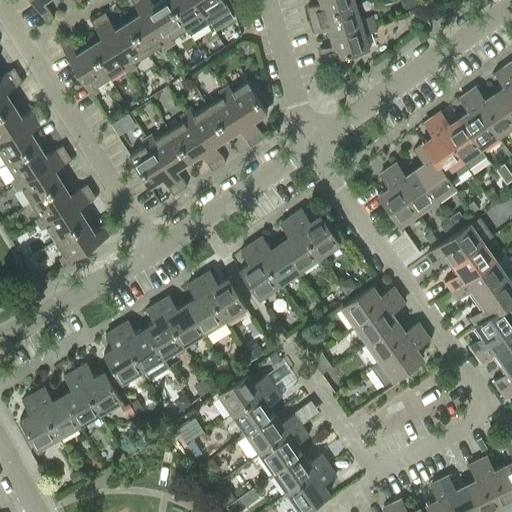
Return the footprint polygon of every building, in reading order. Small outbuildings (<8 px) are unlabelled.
[(42,0),(31,0),(46,22),(53,17),(43,0),(42,0)] [(130,0),(139,13),(127,21),(147,52),(161,43),(164,48),(169,45),(140,0),(130,0)] [(150,0),(140,0),(169,45),(174,42),(171,37),(185,28),(167,0),(159,0),(153,4),(150,0)] [(167,0),(185,28),(199,19),(202,24),(207,20),(194,0),(167,0)] [(194,0),(207,20),(212,17),(209,13),(225,3),(222,0),(194,0)] [(307,6),(310,19),(356,6),(354,0),(318,0),(319,3),(307,6)] [(356,6),(310,19),(314,32),(327,28),(329,36),(373,23),(371,15),(359,18),(356,6)] [(104,11),(97,16),(130,69),(135,66),(132,61),(147,52),(127,21),(114,28),(104,11)] [(100,37),(88,45),(108,77),(122,68),(125,72),(130,69),(97,16),(90,20),(100,37)] [(376,31),(373,23),(329,36),(332,44),(319,48),(323,61),(368,48),(364,34),(376,31)] [(94,86),(108,77),(88,45),(76,53),(65,36),(57,41),(91,94),(97,90),(94,86)] [(511,64),(510,61),(502,67),(511,81),(511,64)] [(0,84),(17,74),(13,67),(0,75),(0,84)] [(504,86),(494,93),(511,119),(511,81),(502,67),(494,72),(504,86)] [(17,74),(0,84),(0,111),(13,104),(5,92),(22,81),(17,74)] [(228,85),(223,88),(256,141),(263,137),(253,120),(266,111),(246,80),(231,89),(228,85)] [(475,86),(467,92),(496,134),(511,123),(511,119),(494,93),(484,100),(475,86)] [(256,141),(223,88),(218,91),(221,96),(207,105),(226,136),(239,129),(249,146),(256,141)] [(469,111),(459,118),(478,147),(496,134),(467,92),(459,97),(469,111)] [(13,104),(0,111),(0,139),(42,113),(37,106),(20,116),(13,104)] [(189,109),(184,112),(218,165),(225,161),(214,144),(226,136),(207,105),(192,114),(189,109)] [(478,147),(459,118),(449,125),(439,111),(431,116),(467,168),(484,156),(478,147)] [(218,165),(184,112),(179,115),(182,120),(168,129),(188,160),(200,153),(211,170),(218,165)] [(42,113),(0,139),(0,153),(6,163),(37,143),(30,131),(46,120),(42,113)] [(467,168),(431,116),(423,122),(433,136),(423,143),(443,171),(450,180),(467,168)] [(151,133),(146,136),(179,190),(186,185),(175,168),(188,160),(168,129),(154,138),(151,133)] [(179,190),(146,136),(141,140),(144,144),(128,154),(148,185),(161,177),(172,194),(179,190)] [(37,143),(6,163),(15,177),(10,180),(13,185),(66,152),(62,145),(45,155),(37,143)] [(443,171),(423,143),(415,148),(425,162),(415,169),(434,198),(453,185),(450,180),(443,171)] [(66,152),(13,185),(16,190),(21,187),(30,201),(62,181),(54,169),(71,159),(66,152)] [(395,162),(387,167),(416,210),(434,198),(415,169),(405,176),(395,162)] [(389,187),(378,194),(398,223),(416,210),(387,167),(379,173),(389,187)] [(511,174),(509,171),(501,177),(506,184),(511,179),(511,174)] [(62,181),(30,201),(39,216),(34,219),(38,224),(91,190),(86,183),(69,194),(62,181)] [(91,190),(38,224),(41,229),(45,226),(54,240),(86,220),(78,208),(95,197),(91,190)] [(301,207),(290,215),(318,256),(339,242),(319,214),(310,220),(301,207)] [(288,235),(279,241),(298,270),(318,256),(290,215),(279,222),(288,235)] [(453,262),(481,242),(491,235),(478,216),(468,223),(426,253),(432,261),(446,252),(453,262)] [(86,220),(54,240),(63,254),(59,257),(62,263),(116,230),(111,222),(94,232),(86,220)] [(430,231),(424,235),(428,242),(435,238),(430,231)] [(261,234),(250,242),(279,283),(298,270),(279,241),(270,247),(261,234)] [(258,297),(279,283),(250,242),(239,249),(248,262),(239,269),(258,297)] [(451,289),(494,259),(481,242),(453,262),(459,271),(445,281),(451,289)] [(494,259),(451,289),(456,297),(470,287),(477,297),(506,277),(494,259)] [(209,269),(198,276),(224,319),(245,306),(227,276),(217,282),(209,269)] [(194,296),(185,302),(203,331),(224,319),(198,276),(186,283),(194,296)] [(505,305),(511,300),(511,285),(506,277),(477,297),(484,307),(470,317),(476,325),(504,305),(505,305)] [(346,278),(337,284),(345,295),(358,287),(352,279),(346,278)] [(342,305),(355,324),(398,294),(392,286),(378,296),(371,285),(342,305)] [(168,294),(157,301),(183,344),(203,331),(185,302),(176,307),(168,294)] [(398,294),(355,324),(367,341),(396,321),(389,311),(403,302),(398,294)] [(475,352),(511,326),(511,300),(505,305),(504,305),(476,325),(483,335),(469,344),(475,352)] [(153,321),(144,327),(162,356),(183,344),(157,301),(145,308),(153,321)] [(168,366),(162,356),(144,327),(135,332),(127,319),(116,326),(142,369),(148,379),(168,366)] [(403,331),(396,321),(367,341),(379,359),(422,329),(417,321),(403,331)] [(102,353),(121,382),(142,369),(116,326),(104,333),(112,346),(102,353)] [(501,360),(511,352),(511,326),(475,352),(480,360),(494,351),(501,360)] [(422,329),(379,359),(392,378),(421,358),(414,347),(428,337),(422,329)] [(256,343),(244,350),(250,360),(262,353),(256,343)] [(275,350),(268,355),(273,363),(281,358),(279,355),(275,350)] [(511,352),(501,360),(508,370),(494,380),(499,388),(511,378),(511,352)] [(86,362),(74,368),(99,412),(121,400),(104,370),(94,375),(86,362)] [(70,389),(61,394),(78,424),(99,412),(74,368),(63,375),(70,389)] [(217,392),(231,413),(273,384),(265,373),(252,382),(246,372),(217,392)] [(511,378),(499,388),(505,396),(511,390),(511,378)] [(273,384),(231,413),(245,432),(274,412),(268,404),(280,395),(273,384)] [(44,385),(33,392),(58,436),(78,424),(61,394),(52,399),(44,385)] [(19,418),(36,448),(58,436),(33,392),(21,399),(29,412),(19,418)] [(178,397),(177,402),(181,409),(183,408),(191,403),(184,392),(178,397)] [(280,421),(274,412),(245,432),(259,452),(300,423),(292,412),(280,421)] [(300,423),(259,452),(272,472),(301,452),(295,443),(308,434),(300,423)] [(301,452),(272,472),(286,491),(328,462),(320,451),(307,460),(301,452)] [(486,455),(477,460),(500,506),(511,500),(511,480),(504,465),(493,471),(486,455)] [(503,511),(500,506),(477,460),(469,464),(476,479),(466,485),(479,511),(503,511)] [(328,462),(286,491),(300,511),(329,492),(323,482),(336,473),(328,462)] [(77,470),(69,475),(70,477),(73,482),(81,477),(79,473),(77,470)] [(447,475),(439,479),(455,511),(479,511),(466,485),(455,490),(447,475)] [(429,511),(455,511),(439,479),(430,483),(438,498),(426,504),(429,511)] [(227,488),(218,495),(225,505),(235,498),(227,488)] [(239,497),(227,505),(231,511),(234,511),(244,505),(239,497)] [(406,511),(400,498),(391,502),(396,511),(420,511),(419,508),(410,511),(406,511)] [(385,511),(396,511),(391,502),(383,507),(385,511)]
